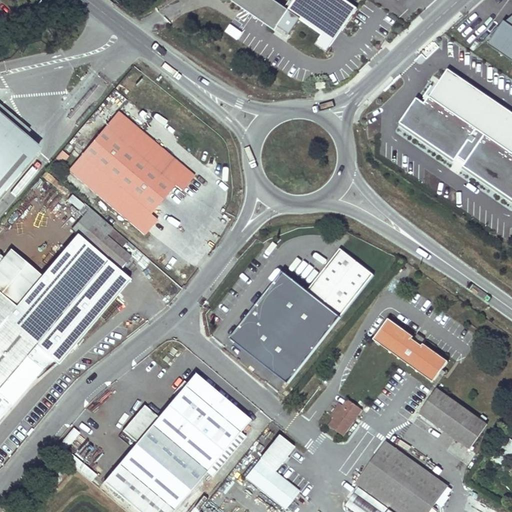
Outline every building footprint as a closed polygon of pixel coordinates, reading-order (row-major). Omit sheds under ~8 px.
[(231,0),(270,26),(275,18),(248,0),(231,0)] [(317,45),(328,53),(338,38),(358,8),(345,0),(248,0),(275,18),(270,26),(275,30),(278,27),(290,35),(300,20),(323,35),(317,45)] [(505,19),(488,43),(511,59),(511,15),(507,20),(505,19)] [(226,31),(238,39),(241,34),(230,26),(226,31)] [(290,35),(278,27),(275,30),(288,39),(290,35)] [(417,98),(400,123),(455,161),(458,157),(466,162),(464,166),(511,199),(511,112),(448,69),(425,104),(417,98)] [(198,183),(118,116),(70,173),(150,241),(162,226),(156,219),(179,191),(186,196),(198,183)] [(0,181),(25,151),(0,130),(0,181)] [(72,192),(66,198),(83,212),(88,206),(72,192)] [(129,244),(114,231),(108,239),(94,227),(83,241),(123,274),(133,261),(123,252),(129,244)] [(11,252),(0,265),(0,317),(35,348),(51,361),(57,365),(130,278),(123,274),(83,241),(75,234),(39,276),(11,252)] [(285,274),(232,341),(291,386),(376,276),(342,250),(309,292),(285,274)] [(318,265),(310,275),(315,279),(322,269),(318,265)] [(35,348),(0,317),(0,419),(0,420),(51,361),(35,348)] [(389,317),(374,338),(434,382),(449,361),(424,342),(423,344),(422,344),(419,341),(413,337),(415,335),(389,317)] [(419,332),(414,338),(419,341),(422,344),(426,337),(419,332)] [(250,423),(194,377),(152,429),(207,475),(208,475),(215,481),(247,442),(240,436),(250,423)] [(487,424),(437,388),(420,413),(470,448),(487,424)] [(363,409),(348,397),(343,404),(334,416),(328,423),(344,434),(363,409)] [(331,413),(334,416),(343,404),(339,401),(331,413)] [(130,441),(143,427),(132,417),(119,432),(130,441)] [(139,511),(176,511),(208,475),(207,475),(152,429),(105,483),(139,511)] [(494,459),(508,438),(503,435),(489,456),(494,459)] [(293,449),(276,436),(243,478),(285,511),(302,489),(277,470),(293,449)] [(511,453),(511,440),(508,438),(494,459),(504,466),(511,453)] [(385,440),(356,481),(396,511),(428,511),(447,486),(398,449),(399,447),(397,445),(395,447),(385,440)] [(419,452),(414,459),(428,470),(434,463),(419,452)] [(386,511),(389,508),(362,488),(356,497),(376,511),(386,511)] [(34,492),(24,503),(28,507),(38,495),(34,492)]
